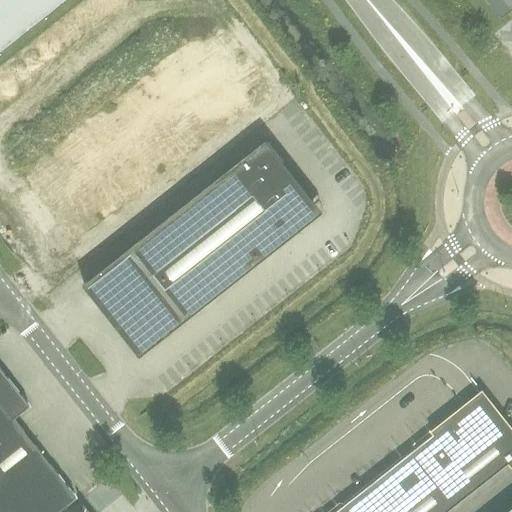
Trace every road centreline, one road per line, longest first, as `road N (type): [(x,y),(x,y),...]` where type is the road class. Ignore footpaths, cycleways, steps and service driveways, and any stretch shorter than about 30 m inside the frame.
road 1 (unclassified): [(488,236),(161,491)]
road 2 (unclassified): [(161,491),(0,283)]
road 3 (tertiary): [(500,159),(364,0)]
